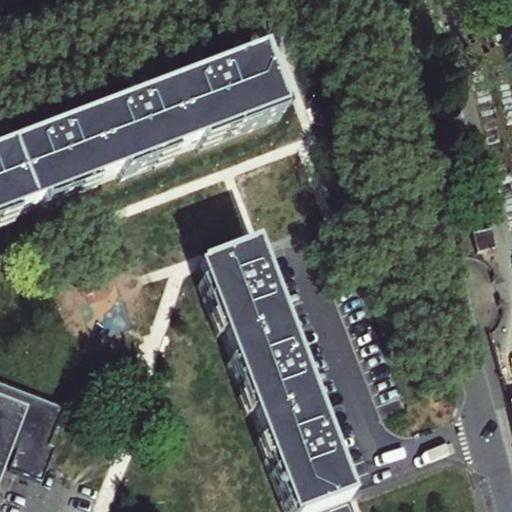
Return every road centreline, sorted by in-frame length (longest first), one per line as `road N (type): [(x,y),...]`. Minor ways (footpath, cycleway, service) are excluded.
road 1 (residential): [(375,0),(499,511)]
road 2 (residential): [(0,107),(282,0)]
